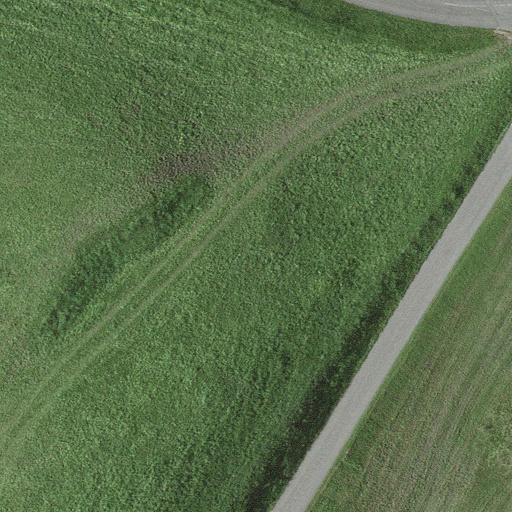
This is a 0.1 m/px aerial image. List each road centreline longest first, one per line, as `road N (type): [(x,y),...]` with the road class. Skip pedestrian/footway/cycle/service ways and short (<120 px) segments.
road 1 (unclassified): [(511,163),(315,511)]
road 2 (unclassified): [(511,21),(369,0)]
